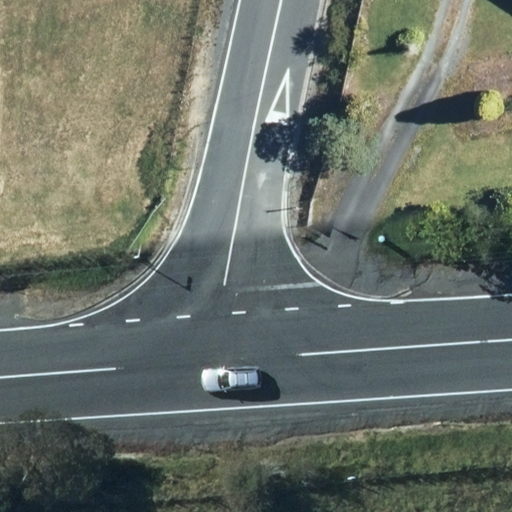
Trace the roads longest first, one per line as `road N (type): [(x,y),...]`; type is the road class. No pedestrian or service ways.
road 1 (residential): [(244,359),(238,225),(282,0)]
road 2 (secondary): [(244,359),(511,342)]
road 3 (secondary): [(0,381),(244,359)]
